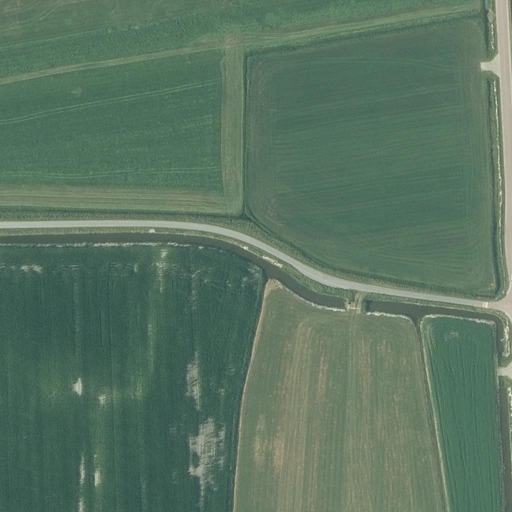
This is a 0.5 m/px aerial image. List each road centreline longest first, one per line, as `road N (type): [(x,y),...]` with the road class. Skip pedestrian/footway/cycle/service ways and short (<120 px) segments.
road 1 (unclassified): [(511,308),(326,281),(205,228),(0,225)]
road 2 (unclassified): [(501,0),(511,261)]
